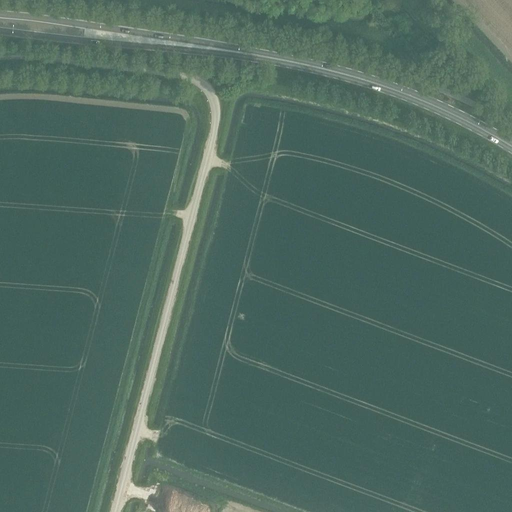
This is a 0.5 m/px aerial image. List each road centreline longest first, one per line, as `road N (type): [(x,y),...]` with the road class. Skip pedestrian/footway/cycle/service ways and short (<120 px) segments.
road 1 (unclassified): [(0,56),(180,75),(213,102),(211,138),(113,511)]
road 2 (secondary): [(277,59),(0,15)]
road 3 (secondary): [(0,30),(277,59)]
road 4 (secondary): [(511,146),(401,92),(277,59)]
